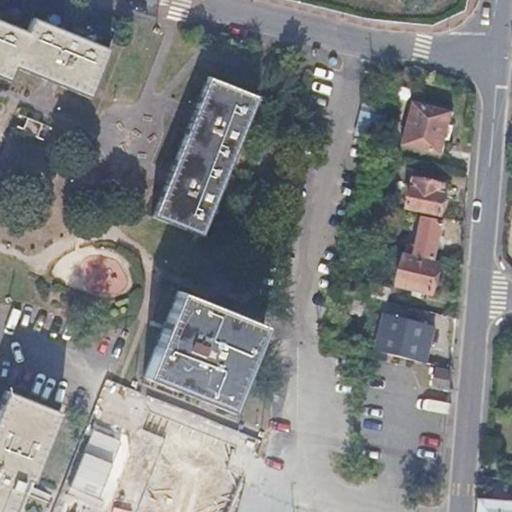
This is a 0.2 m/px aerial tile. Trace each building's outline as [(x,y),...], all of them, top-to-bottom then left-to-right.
[(18,30),(0,22),(0,87),(8,91),(14,76),(87,107),(110,49),(24,15),(18,30)] [(141,219),(199,243),(258,97),(200,74),(141,219)] [(411,100),(401,143),(440,153),(449,117),(424,110),(426,104),(411,100)] [(359,135),(386,142),(394,109),(368,102),(359,135)] [(383,155),(374,192),(385,195),(394,158),(383,155)] [(413,177),(406,206),(442,214),(446,194),(442,193),(444,183),(413,177)] [(405,241),(403,251),(434,258),(442,221),(423,216),(417,244),(405,241)] [(439,264),(403,255),(397,284),(432,293),(439,264)] [(363,279),(360,292),(385,299),(389,285),(363,279)] [(264,326),(171,288),(133,382),(225,421),(264,326)] [(386,312),(376,350),(425,363),(435,324),(386,312)] [(449,388),(451,370),(436,370),(435,387),(449,388)] [(0,511),(11,511),(21,489),(29,492),(61,414),(8,391),(0,410),(0,511)] [(511,511),(511,502),(480,500),(479,511),(511,511)]
